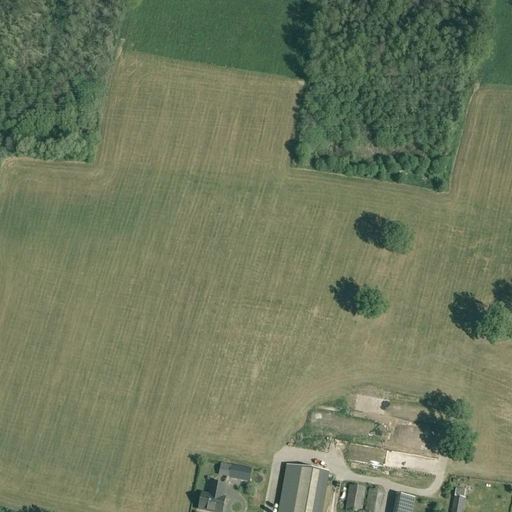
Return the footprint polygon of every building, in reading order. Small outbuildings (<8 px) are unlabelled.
[(232,465),(229,477),(249,481),(251,469),(232,465)] [(288,466),(280,511),(322,511),(329,474),(288,466)] [(209,496),(202,494),(199,510),(209,511),(222,511),(225,499),(223,498),(225,486),(212,483),(209,496)] [(361,511),(366,488),(350,486),(345,511),(347,511),(361,511)] [(380,511),(384,492),(369,489),(364,511),(380,511)] [(412,511),(415,495),(399,493),(395,511),(412,511)] [(462,511),(465,498),(454,496),(450,511),(462,511)]
